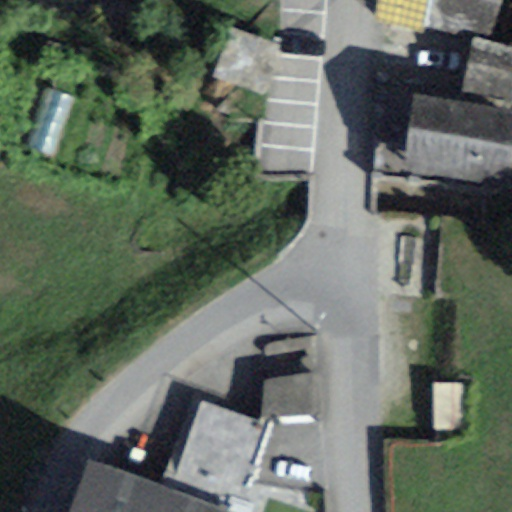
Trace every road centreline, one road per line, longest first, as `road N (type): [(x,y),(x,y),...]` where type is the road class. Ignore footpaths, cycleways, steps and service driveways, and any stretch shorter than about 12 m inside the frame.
road 1 (unclassified): [(335,277),(288,285),(188,351),(90,444),(48,511)]
road 2 (residential): [(335,277),(359,0)]
road 3 (residential): [(371,511),(356,311),(335,277)]
